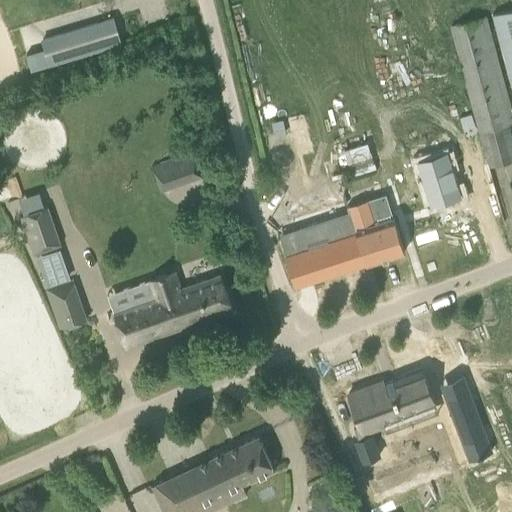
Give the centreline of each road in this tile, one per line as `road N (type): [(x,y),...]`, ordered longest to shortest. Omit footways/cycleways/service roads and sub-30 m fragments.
road 1 (unclassified): [(300,346),(205,0)]
road 2 (unclassified): [(0,474),(300,346)]
road 3 (unclassified): [(300,346),(511,262)]
